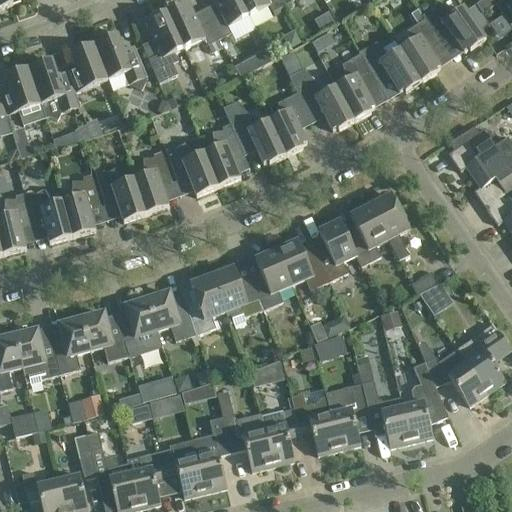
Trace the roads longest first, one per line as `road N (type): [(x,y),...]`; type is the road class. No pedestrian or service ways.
road 1 (residential): [(0,297),(75,287),(235,229),(395,139)]
road 2 (residential): [(299,511),(458,473),(511,438)]
road 3 (residential): [(511,310),(395,139)]
road 4 (residential): [(395,139),(511,68)]
road 5 (residential): [(0,45),(114,0)]
